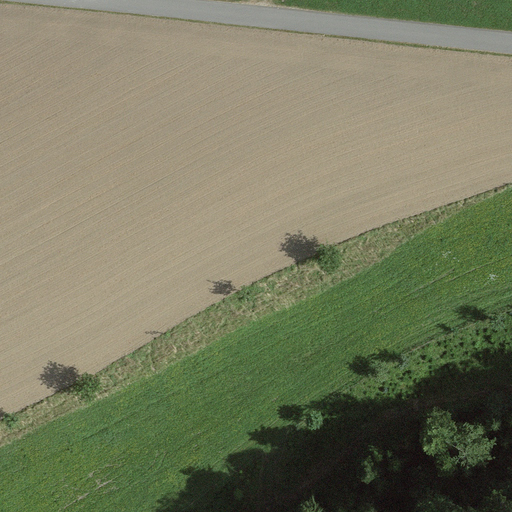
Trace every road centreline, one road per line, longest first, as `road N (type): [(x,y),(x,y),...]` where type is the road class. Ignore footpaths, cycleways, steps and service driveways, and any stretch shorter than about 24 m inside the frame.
road 1 (unclassified): [(511,44),(73,0)]
road 2 (track): [(168,511),(385,356),(511,299)]
